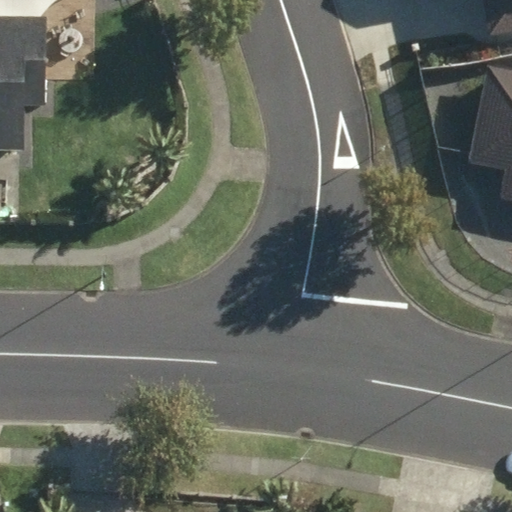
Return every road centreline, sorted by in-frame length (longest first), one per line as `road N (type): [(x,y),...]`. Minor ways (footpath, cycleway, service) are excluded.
road 1 (residential): [(293,364),(320,171),(316,120),(283,0)]
road 2 (residential): [(0,355),(293,364)]
road 3 (residential): [(293,364),(511,410)]
